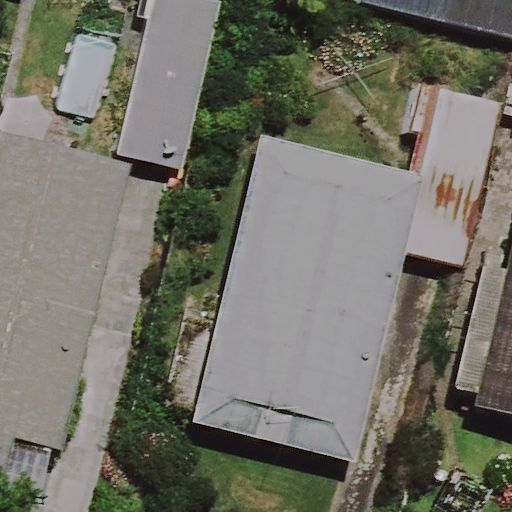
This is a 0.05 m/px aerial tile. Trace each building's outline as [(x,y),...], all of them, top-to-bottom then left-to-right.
[(133,0),(143,2),(108,163),(163,175),(200,0),(133,0)] [(511,0),(380,0),(377,15),(503,47),(511,8),(511,0)] [(488,113),(414,95),(392,183),(240,146),(171,429),(336,468),(387,258),(449,274),(488,113)] [(31,511),(101,175),(0,154),(0,506),(28,511),(31,511)] [(511,204),(465,419),(511,429),(511,204)]
